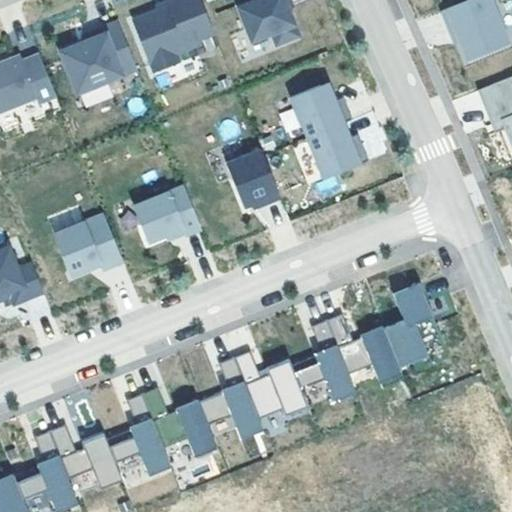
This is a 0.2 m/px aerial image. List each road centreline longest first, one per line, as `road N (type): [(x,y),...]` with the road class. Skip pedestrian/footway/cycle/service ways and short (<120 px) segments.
road 1 (residential): [(0,388),(460,206)]
road 2 (residential): [(367,0),(460,206)]
road 3 (residential): [(460,206),(511,331)]
